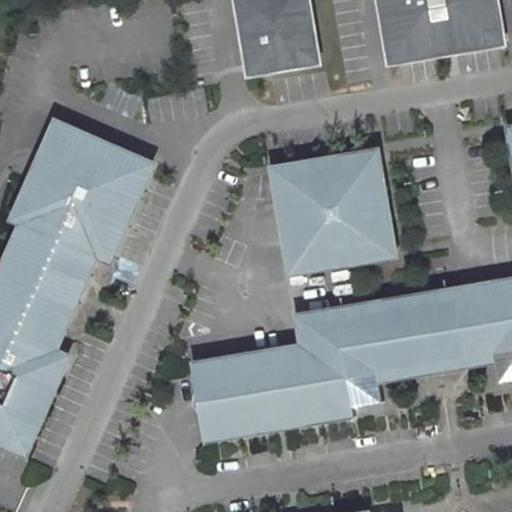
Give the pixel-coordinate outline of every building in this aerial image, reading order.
[(319,62),(308,0),(233,0),(244,55),(247,74),(267,71),(319,62)] [(499,0),(379,0),(390,62),(507,41),(499,0)] [(156,161),(52,116),(6,221),(18,225),(0,264),(0,446),(29,459),(72,358),(56,349),(96,259),(112,266),(156,161)] [(511,273),(294,313),(295,341),(181,358),(206,437),(348,416),(376,383),(382,382),(496,363),(511,373),(511,120),(504,122),(511,183),(511,273)] [(379,150),(271,166),(287,272),(398,257),(379,150)] [(397,511),(396,501),(320,511),(397,511)]
